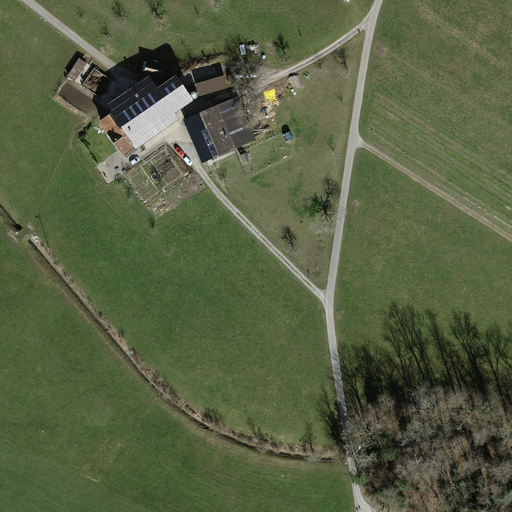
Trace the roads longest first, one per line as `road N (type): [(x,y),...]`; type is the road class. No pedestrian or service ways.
road 1 (unclassified): [(377,0),(325,300),(358,511)]
road 2 (track): [(285,75),(244,70),(129,82),(29,0)]
road 3 (track): [(179,143),(219,196),(325,300)]
road 4 (track): [(351,137),(511,239)]
